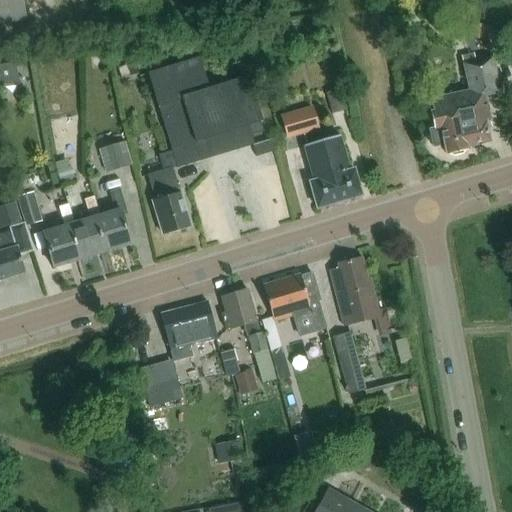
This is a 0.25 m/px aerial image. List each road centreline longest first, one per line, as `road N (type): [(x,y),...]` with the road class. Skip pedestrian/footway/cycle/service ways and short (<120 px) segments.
road 1 (secondary): [(0,334),(426,201)]
road 2 (unclassified): [(482,511),(426,201)]
